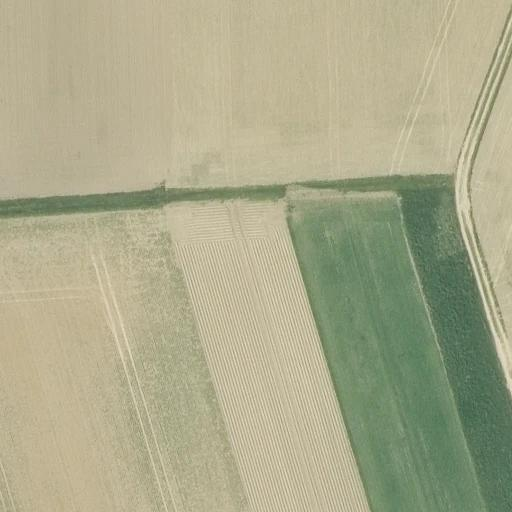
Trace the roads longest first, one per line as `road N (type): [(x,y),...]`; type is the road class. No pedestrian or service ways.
road 1 (track): [(461,185),(390,183),(0,213)]
road 2 (track): [(511,34),(461,177),(462,215),(511,374)]
